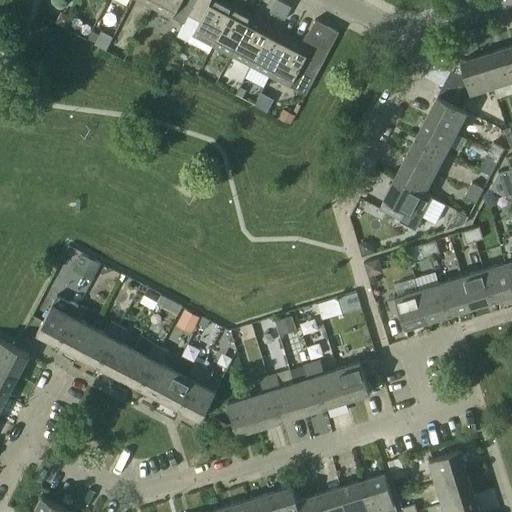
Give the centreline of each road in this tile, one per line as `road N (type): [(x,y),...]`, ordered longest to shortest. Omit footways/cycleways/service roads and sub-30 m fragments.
road 1 (residential): [(20,441),(131,495),(476,394)]
road 2 (residential): [(350,177),(423,29)]
